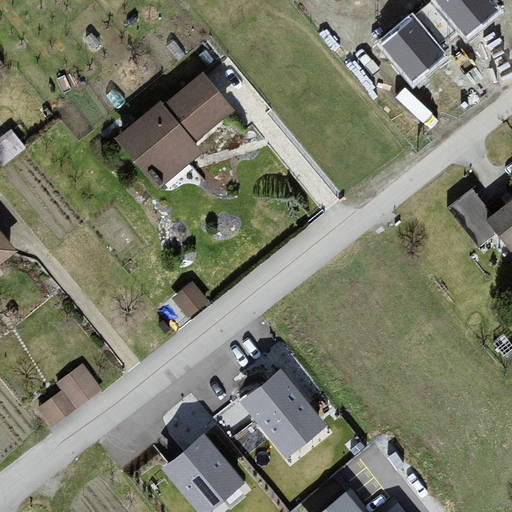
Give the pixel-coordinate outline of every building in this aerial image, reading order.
[(497,10),(487,0),(435,0),(466,36),(497,10)] [(443,56),(412,18),(381,44),(413,81),(443,56)] [(205,75),(121,142),(164,195),(211,158),(199,144),(236,115),(205,75)] [(0,153),(2,157),(25,145),(15,124),(0,132),(0,153)] [(511,200),(497,212),(480,189),(454,208),(482,246),(500,233),(511,249),(511,200)] [(0,233),(0,269),(18,255),(0,233)] [(196,284),(176,301),(192,319),(211,301),(196,284)] [(511,343),(504,332),(493,340),(511,366),(511,365),(511,343)] [(276,359),(232,395),(277,450),(322,414),(276,359)] [(64,394),(40,412),(54,431),(105,393),(82,363),(55,383),(64,394)] [(199,420),(155,456),(200,511),(244,475),(199,420)] [(355,511),(346,501),(332,511),(355,511)]
